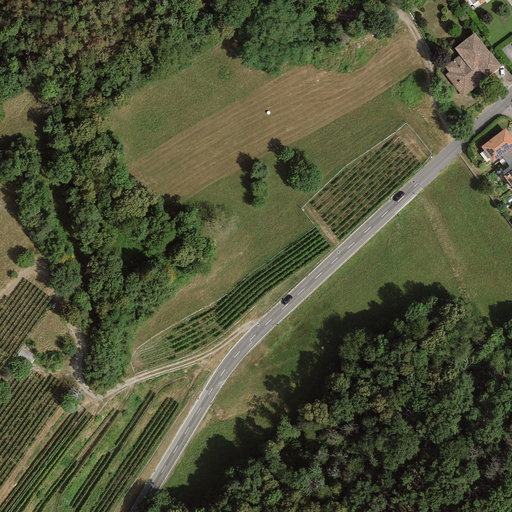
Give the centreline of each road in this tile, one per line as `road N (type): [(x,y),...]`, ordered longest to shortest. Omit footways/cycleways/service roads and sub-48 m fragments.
road 1 (tertiary): [(511,94),(239,353),(137,511)]
road 2 (track): [(471,133),(393,7),(361,17),(302,0)]
road 3 (track): [(511,336),(478,342),(403,408),(364,492)]
road 4 (track): [(276,315),(206,355),(95,397),(89,388)]
